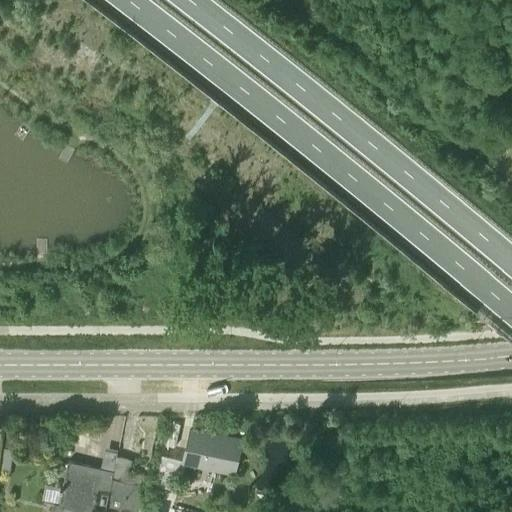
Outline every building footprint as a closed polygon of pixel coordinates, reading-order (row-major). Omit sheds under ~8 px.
[(190,426),(181,462),(235,475),(244,438),(190,426)] [(7,428),(3,448),(13,450),(16,430),(7,428)] [(0,475),(9,477),(13,450),(3,448),(0,469),(0,475)] [(138,511),(146,478),(129,474),(130,471),(132,462),(117,458),(114,474),(104,511),(138,511)] [(104,511),(114,474),(69,462),(63,488),(61,488),(60,489),(63,490),(59,506),(54,504),(52,511),(104,511)]
